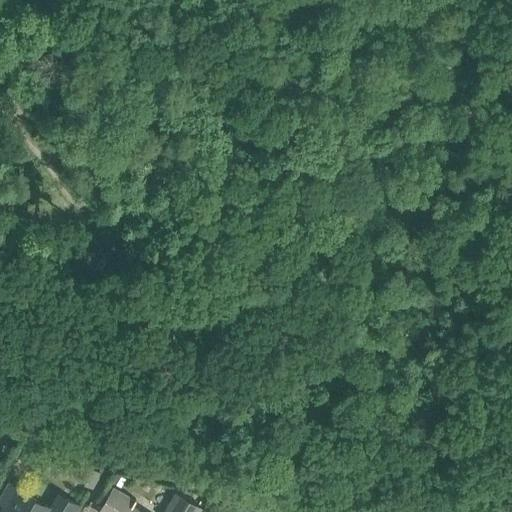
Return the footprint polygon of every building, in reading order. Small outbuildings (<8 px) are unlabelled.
[(117,474),(113,481),(121,486),(125,479),(117,474)] [(59,511),(63,505),(57,502),(52,509),(15,487),(15,488),(9,484),(0,499),(0,502),(5,505),(0,511),(59,511)] [(145,511),(134,505),(136,500),(116,488),(102,511),(103,511),(145,511)] [(177,491),(164,511),(199,511),(202,507),(177,491)] [(63,505),(59,511),(75,511),(79,505),(67,499),(63,505)]
